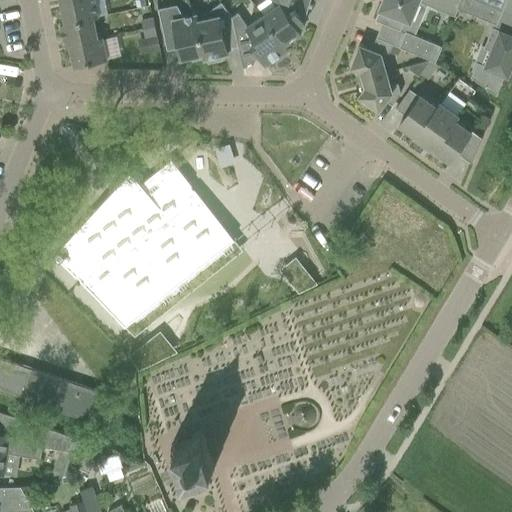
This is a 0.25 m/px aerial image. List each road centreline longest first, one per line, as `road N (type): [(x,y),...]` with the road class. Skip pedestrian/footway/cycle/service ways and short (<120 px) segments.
road 1 (unclassified): [(318,511),(356,475),(498,233)]
road 2 (residential): [(305,100),(46,98)]
road 3 (residential): [(498,233),(305,100)]
road 4 (residential): [(0,216),(46,98)]
